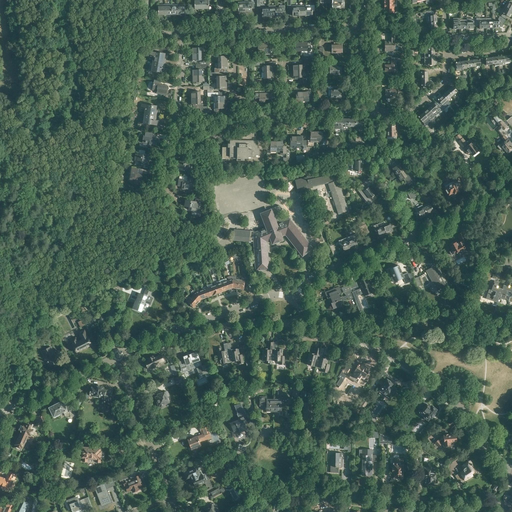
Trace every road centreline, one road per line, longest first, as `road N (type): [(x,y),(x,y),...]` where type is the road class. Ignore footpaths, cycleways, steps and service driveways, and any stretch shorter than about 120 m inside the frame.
road 1 (unknown): [(10,409),(25,335),(61,270),(101,151),(85,104),(87,53),(73,0)]
road 2 (residential): [(511,468),(422,374),(303,313)]
road 3 (residential): [(510,506),(303,493)]
road 4 (residential): [(118,355),(269,295),(296,298)]
road 5 (unknown): [(209,174),(375,145)]
road 6 (unknown): [(511,74),(438,137),(375,145)]
road 7 (residential): [(170,495),(118,355)]
road 8 (residential): [(413,238),(378,174),(374,110)]
road 9 (residential): [(296,298),(316,277),(413,238)]
road 10 (residential): [(0,412),(118,355)]
